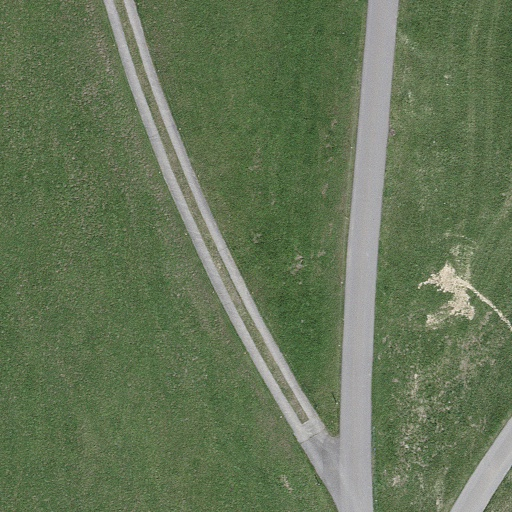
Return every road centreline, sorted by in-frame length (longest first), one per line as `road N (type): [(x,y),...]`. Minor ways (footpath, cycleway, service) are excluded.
road 1 (track): [(357,503),(216,272),(119,0)]
road 2 (unclassified): [(359,511),(361,337),(383,0)]
